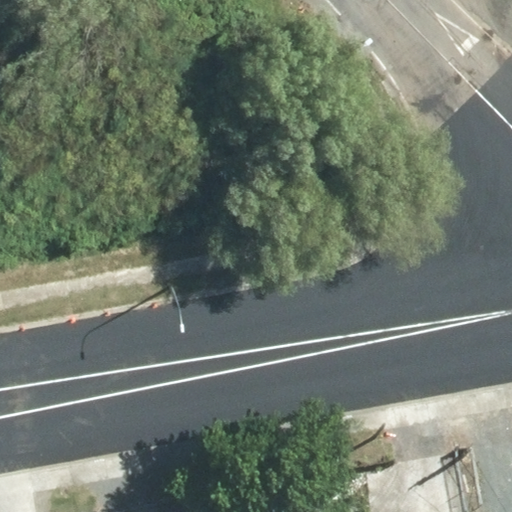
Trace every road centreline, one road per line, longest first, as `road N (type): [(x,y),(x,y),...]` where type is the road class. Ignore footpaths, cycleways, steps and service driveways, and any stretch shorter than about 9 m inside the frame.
road 1 (secondary): [(0,404),(511,313)]
road 2 (tertiary): [(511,126),(388,0)]
